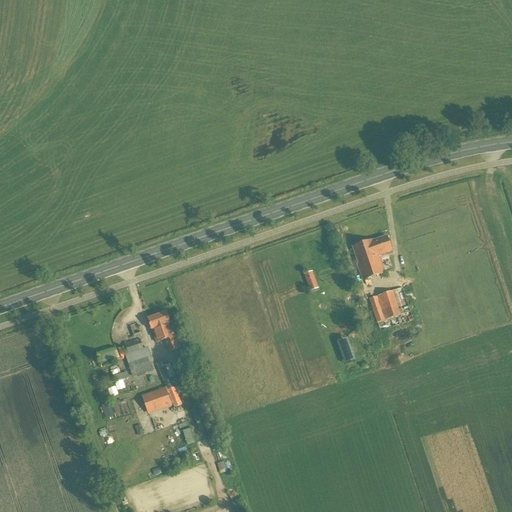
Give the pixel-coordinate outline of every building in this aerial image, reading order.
[(374,241),(379,256),(392,251),(387,236),(374,241)] [(385,272),(379,256),(374,241),(354,248),(359,262),(357,263),(363,280),(385,272)] [(310,291),(318,288),(312,272),(304,275),(310,291)] [(377,323),(411,312),(403,288),(369,300),(377,323)] [(178,346),(167,313),(149,319),(152,330),(153,330),(157,340),(159,339),(165,337),(169,349),(178,346)] [(128,353),(142,349),(140,341),(126,345),(128,353)] [(186,380),(196,376),(187,348),(179,351),(181,356),(180,356),(181,360),(180,360),(186,380)] [(100,356),(102,364),(120,358),(117,350),(100,356)] [(350,376),(373,367),(369,356),(345,364),(350,376)] [(148,357),(129,364),(130,368),(132,373),(133,377),(152,370),(148,357)] [(115,373),(128,370),(126,362),(113,366),(115,373)] [(174,408),(182,405),(165,362),(157,365),(174,408)] [(168,365),(171,378),(177,376),(174,364),(168,365)] [(172,406),(165,388),(141,396),(148,415),(172,406)] [(204,401),(200,389),(190,393),(194,405),(193,405),(200,423),(201,422),(207,440),(217,436),(211,419),(211,418),(205,401),(204,401)] [(154,423),(145,426),(149,436),(157,433),(154,423)] [(243,511),(241,503),(232,506),(234,511),(243,511)]
